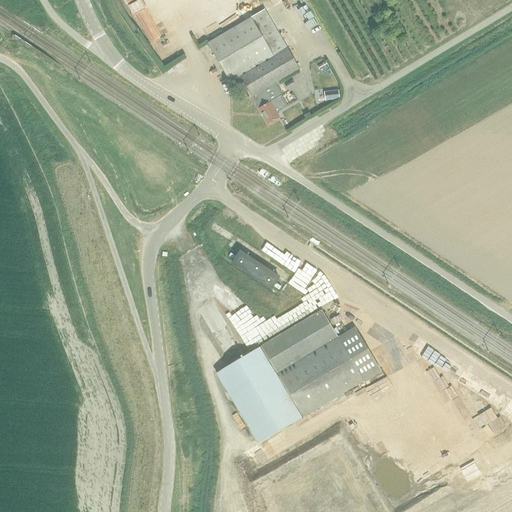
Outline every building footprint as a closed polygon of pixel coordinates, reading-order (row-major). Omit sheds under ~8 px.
[(237,0),(229,5),(235,15),(255,3),(253,0),(237,0)] [(303,0),(289,0),(295,14),(293,14),(297,22),(301,20),(304,26),(312,22),(303,0)] [(252,97),(253,97),(278,82),(300,69),(265,10),(208,43),(231,82),(240,77),(252,97)] [(211,24),(216,32),(236,20),(231,11),(211,24)] [(326,62),(318,66),(320,70),(328,66),(326,62)] [(285,94),(278,82),(253,97),(260,109),(259,109),(268,125),(280,118),(277,113),(288,106),(282,95),(285,94)] [(338,90),(327,92),(328,100),(339,99),(338,90)] [(277,280),(279,277),(241,252),(239,254),(234,262),(233,263),(271,289),(272,288),(277,280)] [(294,273),(297,268),(289,262),(285,267),(294,273)] [(322,311),(262,347),(217,373),(259,444),(381,371),(355,328),(338,338),(322,311)] [(497,408),(505,396),(418,338),(410,350),(497,408)] [(395,381),(394,378),(392,379),(390,371),(382,374),(385,383),(395,381)] [(448,384),(445,390),(455,395),(458,390),(448,384)] [(511,400),(509,399),(500,412),(511,420),(511,400)]
